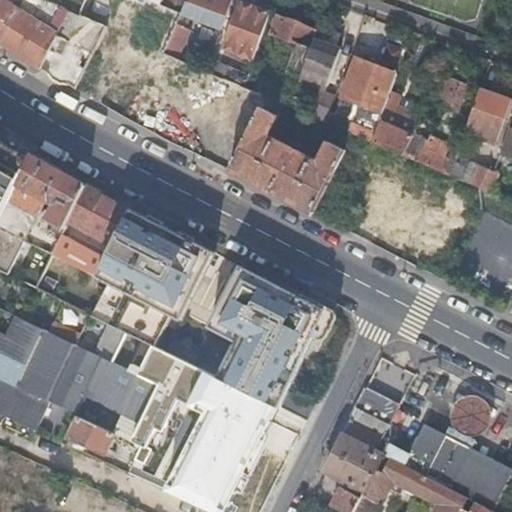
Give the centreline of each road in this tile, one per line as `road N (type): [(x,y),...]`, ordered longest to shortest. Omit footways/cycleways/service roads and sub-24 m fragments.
road 1 (secondary): [(387,294),(102,152),(0,91)]
road 2 (residential): [(387,294),(281,511)]
road 3 (residential): [(349,0),(511,59)]
road 4 (secondary): [(511,359),(387,294)]
